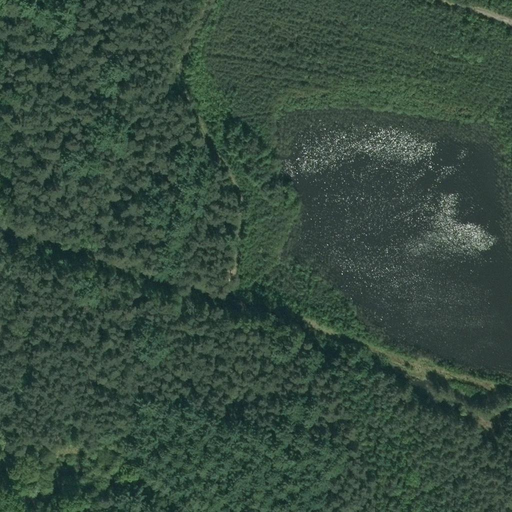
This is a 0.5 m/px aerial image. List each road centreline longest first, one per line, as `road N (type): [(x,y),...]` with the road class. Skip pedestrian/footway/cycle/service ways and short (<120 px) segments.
road 1 (track): [(229,295),(244,201),(184,92),(185,49),(206,0)]
road 2 (track): [(0,219),(229,295)]
